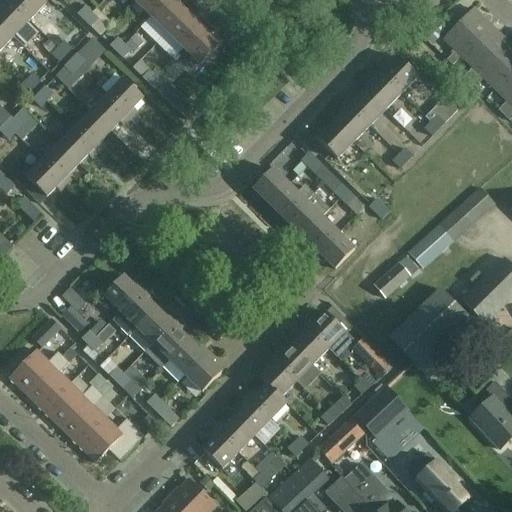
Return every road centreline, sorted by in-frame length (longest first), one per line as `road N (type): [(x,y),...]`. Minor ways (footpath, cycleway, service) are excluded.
road 1 (residential): [(121,228),(151,201),(222,197),(362,49),(365,27)]
road 2 (residential): [(106,504),(238,379),(233,357)]
road 3 (residential): [(121,228),(233,357)]
road 4 (residential): [(0,391),(106,504)]
road 5 (residential): [(23,304),(121,228)]
